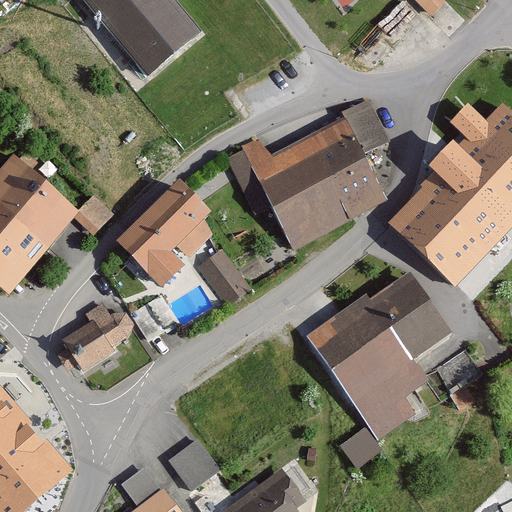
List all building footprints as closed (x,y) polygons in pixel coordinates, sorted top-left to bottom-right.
[(212,25),(191,0),(98,0),(156,71),(212,25)] [(511,240),(511,97),(499,110),(485,96),(467,115),(482,129),(434,176),(439,181),(396,225),(460,292),(511,240)] [(277,210),(295,248),(390,205),(368,156),(390,146),(370,104),(344,116),(347,125),(273,159),(264,140),(242,150),(245,157),(231,163),(257,219),(277,210)] [(79,218),(10,158),(0,169),(0,295),(7,301),(79,218)] [(211,218),(178,185),(116,246),(161,292),(184,270),(171,257),(176,252),(184,260),(208,237),(200,229),(211,218)] [(254,296),(226,258),(204,274),(232,312),(254,296)] [(455,336),(407,273),(373,296),(361,293),(307,338),(380,441),(417,413),(406,397),(429,388),(420,361),(455,336)] [(91,321),(64,338),(69,346),(60,351),(63,362),(72,370),(84,362),(90,371),(121,352),(116,344),(133,333),(136,323),(129,311),(113,313),(105,301),(86,313),(91,321)] [(435,366),(446,391),(485,374),(475,349),(435,366)] [(24,511),(73,470),(0,385),(0,511),(24,511)] [(363,430),(339,451),(356,475),(382,455),(363,430)] [(224,471),(199,438),(172,460),(194,493),(224,471)] [(313,489),(294,464),(227,511),(305,511),(300,499),(313,489)] [(179,511),(166,492),(144,467),(122,484),(134,509),(130,511),(179,511)]
